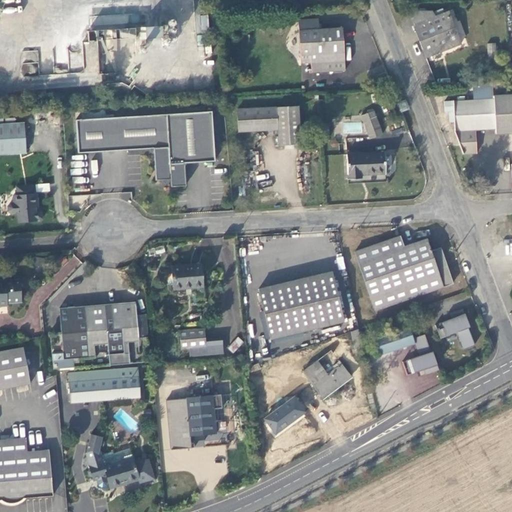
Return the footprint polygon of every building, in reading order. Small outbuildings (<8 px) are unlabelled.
[(191,0),(183,0),(185,9),(193,8),(191,0)] [(406,13),(400,17),(418,60),(451,46),(439,15),(435,17),(434,13),(430,15),(431,18),(423,21),(421,15),(406,13)] [(207,14),(195,15),(196,33),(209,32),(207,14)] [(292,24),(293,69),(304,68),(305,78),(337,77),(336,66),(335,34),(312,35),(312,24),(292,24)] [(153,34),(129,34),(84,40),(84,50),(129,46),(129,54),(138,54),(138,47),(153,47),(153,34)] [(494,42),(487,44),(488,53),(496,52),(494,42)] [(379,73),(367,78),(370,87),(374,87),(383,83),(379,73)] [(490,103),(443,104),(443,114),(449,114),(449,125),(454,125),(455,136),(458,158),(472,158),(471,134),(491,133),(491,138),(511,137),(511,99),(490,100),(490,103)] [(269,109),(231,111),(232,132),(270,131),(273,146),(295,146),(292,107),(278,107),(269,109)] [(205,113),(69,121),(71,155),(146,151),(148,182),(164,181),(164,189),(180,188),(178,165),(208,163),(205,113)] [(365,113),(352,116),(359,142),(372,138),(365,113)] [(19,124),(0,125),(0,155),(20,155),(19,124)] [(379,153),(341,154),(342,181),(354,181),(354,176),(380,175),(379,153)] [(511,167),(503,167),(504,187),(511,186),(511,167)] [(36,192),(49,191),(49,184),(35,184),(36,192)] [(7,197),(7,204),(3,205),(1,207),(1,213),(4,215),(11,215),(12,224),(34,223),(36,221),(35,214),(33,211),(29,212),(29,210),(31,209),(30,195),(27,195),(26,187),(10,188),(10,196),(7,197)] [(394,240),(348,255),(354,281),(368,315),(448,288),(435,252),(424,256),(419,242),(397,250),(394,240)] [(195,268),(167,270),(169,293),(197,291),(195,268)] [(325,273),(251,291),(264,344),(337,327),(325,273)] [(14,283),(0,284),(0,309),(4,309),(3,304),(16,303),(14,283)] [(128,305),(54,312),(59,362),(133,355),(128,305)] [(446,323),(429,330),(434,342),(451,336),(458,353),(469,348),(461,328),(463,327),(457,312),(444,318),(446,323)] [(139,314),(139,336),(147,336),(147,314),(139,314)] [(403,329),(368,340),(374,358),(409,347),(407,341),(403,329)] [(201,331),(176,334),(178,351),(185,350),(186,359),(220,355),(219,343),(202,344),(201,331)] [(234,353),(243,341),(236,336),(228,349),(234,353)] [(413,359),(397,364),(401,378),(418,373),(420,378),(433,373),(428,358),(427,359),(419,337),(407,341),(409,347),(413,359)] [(17,349),(0,352),(0,391),(24,387),(17,349)] [(325,352),(298,372),(318,400),(345,380),(325,352)] [(131,371),(60,377),(63,407),(133,400),(131,371)] [(227,387),(163,392),(168,454),(232,448),(227,387)] [(288,397),(259,418),(270,434),(299,412),(288,397)] [(0,506),(1,507),(10,507),(12,504),(46,501),(42,456),(19,457),(18,443),(6,444),(6,438),(0,438),(0,506)] [(95,441),(85,439),(82,455),(80,456),(85,473),(82,475),(83,480),(86,481),(88,485),(93,484),(95,488),(102,486),(105,492),(133,483),(124,453),(108,457),(106,454),(96,457),(94,453),(95,441)]
